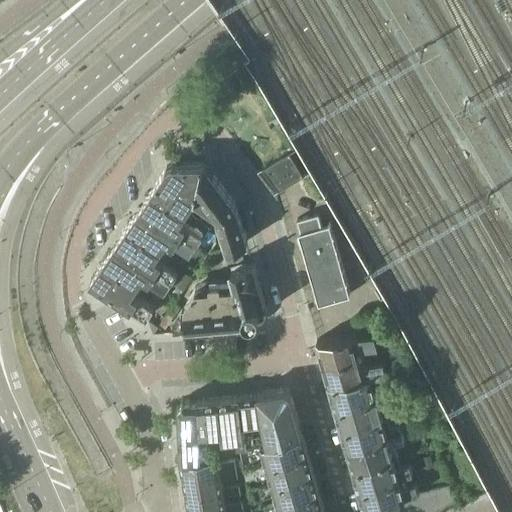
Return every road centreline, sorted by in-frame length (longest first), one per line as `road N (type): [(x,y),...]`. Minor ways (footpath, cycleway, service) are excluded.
road 1 (residential): [(288,304),(252,177),(216,131),(172,120),(126,162),(73,247),(73,294),(117,368)]
road 2 (secondary): [(6,168),(187,0)]
road 3 (residential): [(350,511),(302,354)]
road 4 (residential): [(117,368),(142,409),(154,456),(154,487),(135,511)]
road 5 (residential): [(302,354),(174,363)]
road 6 (secondary): [(91,10),(0,97)]
